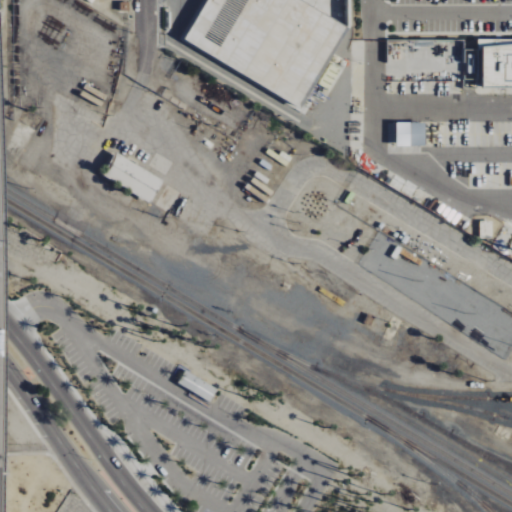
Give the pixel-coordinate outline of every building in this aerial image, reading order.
[(298,108),(184,38),(207,0),(305,0),(348,26),(298,108)] [(511,88),(511,39),(478,40),(478,49),(482,49),(482,88),(511,88)] [(396,146),(425,147),(425,123),(397,123),(396,146)] [(149,203),(102,175),(115,153),(162,182),(149,203)] [(492,239),(492,221),(480,221),(480,239),(492,239)] [(176,382),(183,370),(217,390),(210,402),(176,382)]
